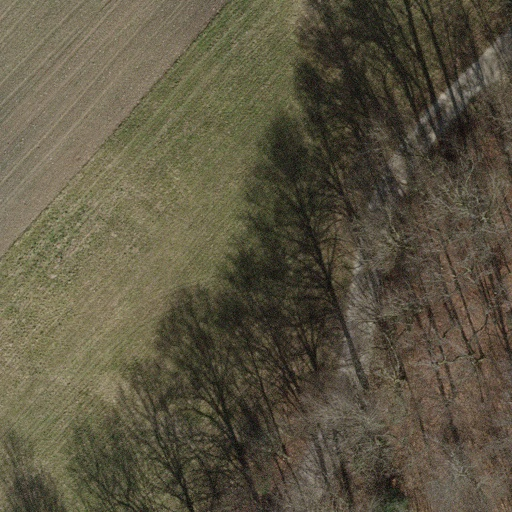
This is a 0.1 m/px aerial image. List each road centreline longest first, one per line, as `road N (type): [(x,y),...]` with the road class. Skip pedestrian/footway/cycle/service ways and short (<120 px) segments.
road 1 (track): [(511,56),(408,153),(383,197),(360,282),(348,446),(315,511)]
road 2 (track): [(358,323),(296,403),(249,430),(203,439),(166,433),(92,373)]
